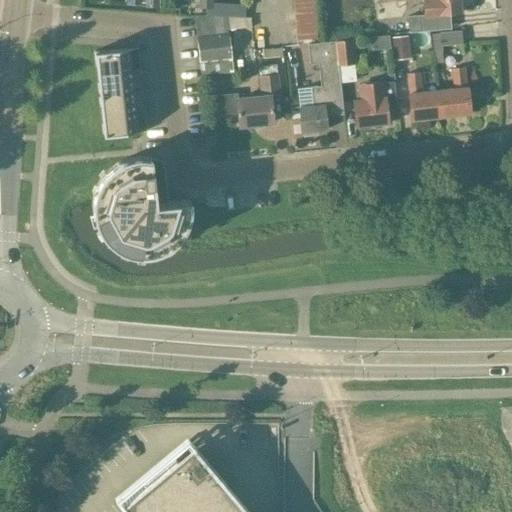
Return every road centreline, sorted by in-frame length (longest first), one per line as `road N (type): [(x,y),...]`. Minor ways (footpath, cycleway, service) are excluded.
road 1 (residential): [(17,14),(164,27),(179,158),(199,179),(511,147)]
road 2 (tertiary): [(25,366),(76,355),(242,368),(511,371)]
road 3 (tertiary): [(511,345),(302,343),(79,326),(34,312)]
road 4 (tertiary): [(14,287),(2,136)]
road 5 (tertiary): [(2,136),(17,14)]
